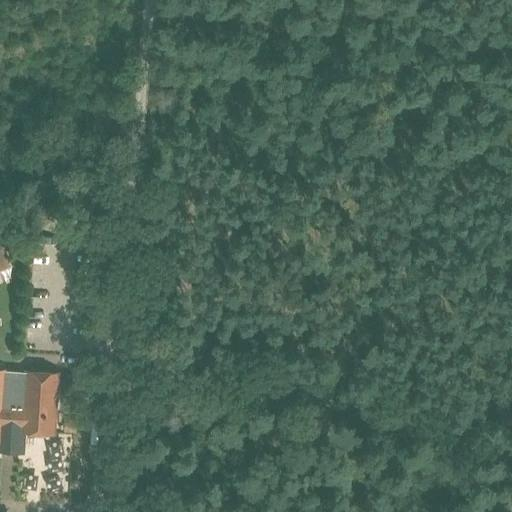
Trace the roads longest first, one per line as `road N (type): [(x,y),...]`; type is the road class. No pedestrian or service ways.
road 1 (track): [(116,307),(148,0)]
road 2 (unclassified): [(96,511),(116,307)]
road 3 (track): [(0,169),(132,154)]
